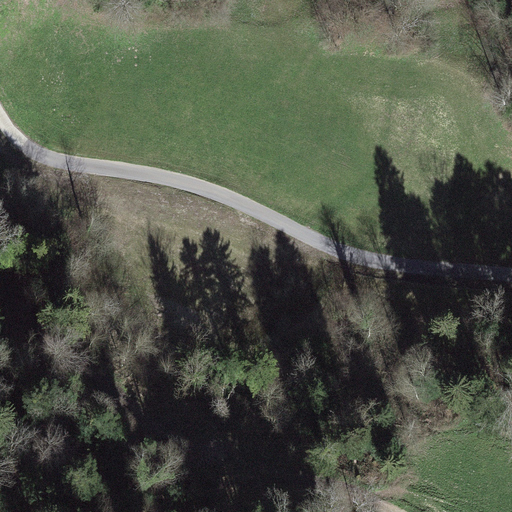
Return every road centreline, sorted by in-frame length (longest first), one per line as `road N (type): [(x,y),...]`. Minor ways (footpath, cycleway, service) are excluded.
road 1 (track): [(0,110),(16,138),(60,164),(194,186),(372,264),(511,277)]
road 2 (track): [(0,297),(116,406),(400,511)]
